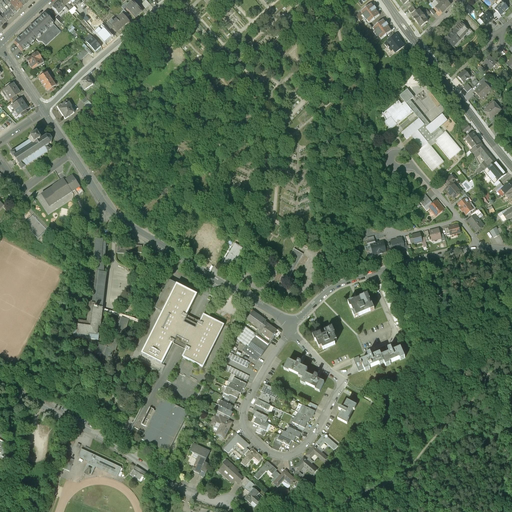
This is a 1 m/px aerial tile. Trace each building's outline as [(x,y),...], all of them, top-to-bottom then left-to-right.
[(80,0),(68,0),(70,2),(74,8),(82,1),(80,0)] [(146,0),(141,4),(146,9),(150,5),(146,0)] [(222,6),(216,0),(213,0),(212,2),(218,9),(222,6)] [(441,0),(443,1),(442,2),(441,3),(446,9),(450,5),(447,2),(448,0),(441,0)] [(142,12),(133,1),(125,8),(135,19),(142,12)] [(502,1),(494,9),(496,12),(500,16),(501,16),(508,8),(502,1)] [(59,2),(51,9),(58,16),(66,8),(65,8),(59,2)] [(446,9),(441,3),(440,3),(439,4),(435,8),(438,11),(440,10),(442,13),(446,9)] [(4,9),(1,6),(0,5),(0,11),(3,15),(8,20),(11,18),(6,12),(4,9)] [(73,10),(68,5),(65,8),(66,8),(72,16),(76,13),(75,12),(76,10),(74,8),(73,10)] [(373,8),(371,5),(356,16),(360,22),(365,18),(369,23),(379,15),(375,10),(376,10),(374,7),(373,8)] [(473,10),(468,5),(463,9),(469,15),(473,10)] [(17,12),(12,7),(9,9),(14,15),(17,12)] [(14,15),(9,9),(6,12),(11,18),(14,15)] [(129,16),(124,10),(121,13),(122,15),(123,14),(127,19),(129,16)] [(419,10),(412,15),(414,19),(416,21),(423,16),(419,10)] [(484,14),(477,20),(481,25),(483,23),(485,25),(493,18),(491,16),(488,12),(485,15),(484,14)] [(127,19),(123,14),(122,15),(121,16),(122,17),(118,21),(124,27),(129,22),(126,19),(127,19)] [(8,20),(3,15),(0,17),(5,23),(8,20)] [(44,15),(27,31),(35,40),(52,24),(44,15)] [(427,21),(423,16),(416,21),(418,24),(421,27),(427,21)] [(369,23),(365,18),(360,22),(366,29),(371,26),(369,23)] [(117,20),(114,22),(112,20),(109,23),(108,23),(113,28),(117,33),(124,27),(118,21),(117,20)] [(386,23),(383,20),(373,28),(381,39),(391,31),(388,26),(386,23)] [(459,22),(458,22),(456,24),(457,26),(455,28),(456,28),(452,32),(445,39),(449,43),(448,44),(448,45),(449,46),(450,46),(451,45),(453,47),(465,35),(464,35),(465,34),(468,30),(464,26),(465,25),(464,24),(465,24),(463,22),(462,22),(461,22),(460,23),(459,22)] [(52,24),(35,40),(38,42),(42,43),(45,46),(60,33),(52,24)] [(473,33),(465,25),(464,26),(468,30),(465,34),(468,37),(473,33)] [(373,28),(371,26),(366,29),(376,43),(381,39),(373,28)] [(102,27),(95,34),(105,44),(112,38),(102,27)] [(27,31),(13,44),(21,52),(22,52),(24,50),(33,42),(35,40),(27,31)] [(403,47),(395,36),(389,41),(385,44),(387,47),(388,49),(388,48),(390,51),(394,49),(396,52),(403,47)] [(101,48),(93,39),(87,44),(95,53),(101,48)] [(91,56),(93,54),(83,44),(81,46),(85,50),(89,54),(91,56)] [(36,54),(31,58),(26,62),(32,71),(41,65),(39,61),(40,60),(36,54)] [(490,56),(484,62),(491,69),(496,63),(490,56)] [(502,69),(498,73),(503,79),(508,75),(502,69)] [(465,70),(458,76),(463,82),(470,76),(465,70)] [(42,76),(38,79),(42,86),(50,80),(49,78),(50,77),(47,73),(44,75),(42,73),(41,74),(42,76)] [(88,78),(80,84),(81,86),(84,91),(85,91),(94,85),(88,78)] [(50,80),(42,86),(46,92),(50,90),(52,92),(54,91),(52,89),(56,86),(53,82),(52,83),(50,80)] [(493,87),(488,81),(474,92),(481,100),(491,90),(493,87)] [(468,84),(463,88),(467,93),(472,88),(468,84)] [(6,89),(3,92),(6,96),(16,90),(13,85),(11,86),(6,89)] [(16,90),(6,96),(9,101),(11,100),(16,97),(19,94),(16,90)] [(407,90),(400,97),(404,103),(406,104),(410,101),(414,98),(407,90)] [(14,106),(11,108),(14,112),(24,105),(21,101),(19,102),(14,106)] [(66,101),(62,103),(63,105),(61,107),(60,105),(56,108),(64,120),(74,114),(66,101)] [(89,102),(85,105),(89,111),(94,108),(89,102)] [(398,102),(384,113),(385,113),(383,114),(382,114),(386,122),(384,123),(390,130),(390,131),(397,125),(396,124),(397,123),(398,125),(413,112),(412,112),(413,112),(411,109),(410,110),(406,104),(404,103),(401,105),(398,102)] [(501,110),(494,102),(483,111),(486,115),(488,113),(490,115),(488,117),(490,119),(494,116),(501,110)] [(24,105),(14,112),(18,117),(20,115),(26,111),(27,110),(24,105)] [(430,125),(426,129),(419,119),(402,134),(407,140),(411,136),(422,149),(417,153),(432,172),(444,162),(431,147),(436,144),(450,160),(461,151),(445,132),(444,134),(440,130),(439,128),(447,121),(442,115),(430,125)] [(496,119),(491,123),(495,127),(501,122),(499,119),(498,121),(496,119)] [(39,132),(27,139),(29,141),(25,144),(25,143),(24,143),(25,144),(22,146),(21,145),(21,146),(18,148),(17,148),(17,149),(14,151),(14,150),(13,151),(14,151),(10,153),(9,153),(10,154),(9,155),(10,155),(12,158),(13,159),(12,159),(12,160),(13,159),(15,162),(17,165),(16,165),(16,166),(17,166),(20,169),(19,170),(20,170),(21,170),(21,171),(22,170),(21,170),(25,167),(25,168),(25,167),(28,165),(29,166),(29,165),(32,163),(33,163),(33,162),(36,160),(36,161),(37,160),(36,160),(39,158),(40,158),(41,159),(44,157),(43,156),(44,155),(46,153),(47,154),(47,153),(47,152),(50,150),(51,151),(51,150),(50,150),(48,147),(50,145),(51,145),(50,144),(51,141),(52,141),(52,140),(51,140),(49,138),(50,137),(49,137),(48,137),(45,137),(45,136),(44,136),(44,137),(42,138),(40,135),(41,135),(39,132)] [(473,132),(465,138),(473,149),(481,143),(473,132)] [(481,143),(473,149),(475,152),(483,146),(481,143)] [(495,161),(483,146),(475,152),(473,154),(476,158),(480,154),(485,160),(487,162),(486,163),(489,166),(495,161)] [(485,160),(479,165),(481,167),(475,171),(479,175),(483,171),(489,166),(486,163),(487,162),(485,160)] [(494,184),(498,180),(506,174),(495,161),(489,166),(483,171),(494,184)] [(62,183),(57,187),(56,186),(42,195),(49,207),(80,187),(73,176),(62,183),(61,182),(62,183)] [(450,177),(443,182),(448,188),(453,183),(454,184),(455,183),(454,182),(456,181),(452,176),(450,178),(450,177)] [(511,181),(504,187),(503,186),(497,191),(501,196),(505,193),(506,193),(511,187),(511,182),(511,183),(511,181)] [(454,184),(453,183),(448,188),(446,190),(449,193),(449,194),(450,195),(451,195),(454,199),(462,193),(462,191),(460,190),(459,190),(454,184)] [(500,183),(493,189),(496,191),(497,191),(503,186),(500,183)] [(167,185),(160,192),(163,196),(171,189),(167,185)] [(466,199),(462,202),(458,205),(461,208),(459,209),(462,213),(463,212),(466,215),(475,209),(471,203),(470,204),(466,199)] [(429,200),(422,205),(424,208),(431,202),(429,200)] [(424,208),(426,211),(430,208),(429,207),(433,204),(431,202),(424,208)] [(433,204),(429,207),(430,208),(436,216),(444,210),(436,202),(433,204)] [(511,208),(503,215),(506,220),(511,215),(511,208)] [(473,218),(468,222),(476,232),(478,230),(479,231),(482,228),(481,228),(484,226),(477,217),(476,216),(473,218)] [(196,245),(207,226),(204,224),(194,244),(196,245)] [(454,224),(450,225),(451,227),(448,228),(450,236),(460,233),(458,225),(455,226),(454,224)] [(496,228),(489,232),(493,239),(500,235),(497,230),(496,228)] [(438,229),(429,231),(432,241),(441,239),(440,235),(438,229)] [(420,234),(412,236),(414,245),(422,243),(420,234)] [(401,239),(391,242),(392,246),(391,248),(392,251),(393,251),(394,252),(404,249),(403,244),(401,239)] [(103,240),(96,240),(95,262),(98,262),(105,262),(106,243),(103,243),(103,240)] [(383,242),(375,245),(376,245),(371,246),(373,254),(378,253),(378,255),(383,254),(382,253),(386,252),(383,242)] [(235,244),(222,266),(230,271),(243,249),(235,244)] [(142,247),(129,246),(129,247),(118,247),(117,253),(129,254),(129,253),(141,253),(142,247)] [(287,268),(281,279),(284,281),(283,283),(283,284),(285,281),(287,282),(303,255),(297,251),(293,258),(287,268)] [(98,262),(93,304),(91,304),(89,324),(79,323),(78,331),(76,331),(75,331),(74,332),(74,334),(74,335),(74,336),(75,337),(76,338),(88,340),(89,338),(92,338),(91,340),(98,341),(102,312),(102,309),(102,308),(103,308),(107,276),(107,273),(104,273),(105,262),(98,262)] [(146,327),(130,358),(160,373),(163,365),(173,344),(174,344),(175,342),(178,341),(186,344),(187,347),(185,350),(186,350),(183,358),(203,368),(211,353),(206,351),(212,338),(217,340),(225,325),(204,315),(200,322),(199,321),(198,324),(195,325),(188,321),(187,319),(188,316),(187,315),(198,294),(169,280),(146,327)] [(399,320),(384,283),(379,285),(394,322),(399,320)] [(364,297),(352,302),(352,301),(348,303),(350,308),(351,308),(353,312),(352,313),(355,318),(358,317),(358,316),(370,311),(370,312),(374,310),(372,304),(371,304),(370,300),(368,294),(364,296),(364,297)] [(147,325),(134,318),(130,317),(102,309),(102,312),(119,317),(129,320),(133,321),(146,327),(147,325)] [(266,321),(253,312),(247,320),(263,332),(262,333),(271,340),(274,336),(275,336),(279,331),(274,328),(273,329),(265,323),(266,321)] [(119,317),(105,347),(107,348),(104,357),(104,359),(111,361),(114,350),(116,351),(119,341),(121,341),(124,331),(126,331),(129,320),(119,317)] [(257,336),(244,326),(239,333),(240,334),(236,339),(246,346),(248,348),(255,338),(257,336)] [(329,330),(317,335),(317,334),(313,336),(315,342),(316,341),(319,349),(322,348),(323,350),(335,345),(334,342),(337,341),(334,333),(335,333),(333,328),(329,329),(329,330)] [(267,347),(255,338),(248,348),(246,346),(242,351),(257,362),(267,347)] [(105,347),(98,345),(95,355),(104,357),(107,348),(105,347)] [(392,352),(391,349),(388,350),(390,353),(381,357),(384,363),(386,367),(390,365),(390,363),(399,359),(400,360),(405,358),(400,349),(392,352)] [(249,363),(228,353),(225,358),(247,368),(249,363)] [(380,354),(372,357),(370,354),(367,355),(369,358),(361,362),(364,370),(365,372),(370,370),(369,368),(379,364),(379,365),(384,363),(381,357),(380,354)] [(361,362),(359,358),(353,360),(359,372),(364,370),(361,362)] [(301,362),(298,361),(297,364),(289,360),(284,370),(289,372),(289,371),(299,376),(298,377),(303,379),(305,374),(308,370),(299,366),(301,362)] [(249,377),(223,364),(220,369),(231,374),(235,376),(247,382),(249,377)] [(313,378),(305,374),(303,379),(301,384),(305,386),(306,385),(315,389),(315,390),(320,393),(324,383),(316,379),(318,376),(315,375),(313,378)] [(247,382),(235,376),(234,379),(235,379),(246,385),(248,382),(247,382)] [(157,377),(130,432),(132,434),(135,429),(145,434),(148,428),(146,427),(146,428),(142,426),(142,425),(144,420),(145,419),(147,420),(149,416),(147,415),(147,414),(150,409),(151,409),(154,411),(154,412),(156,413),(162,400),(170,383),(157,377)] [(246,385),(235,379),(233,384),(243,389),(244,390),(246,385)] [(233,384),(232,384),(229,389),(240,394),(241,394),(243,389),(233,384)] [(203,386),(194,404),(199,407),(208,389),(203,386)] [(271,391),(264,387),(262,391),(263,391),(260,398),(268,402),(271,397),(275,399),(274,400),(275,401),(276,399),(278,394),(271,391)] [(229,389),(227,388),(224,394),(229,396),(230,396),(230,395),(231,396),(237,399),(240,394),(229,389)] [(189,413),(162,400),(156,413),(154,412),(151,417),(149,416),(147,420),(149,421),(146,427),(148,428),(145,434),(142,441),(168,454),(171,449),(189,413)] [(259,401),(258,400),(256,405),(265,410),(268,411),(271,406),(267,405),(259,401)] [(228,404),(222,401),(219,406),(220,407),(231,412),(233,407),(228,404)] [(347,401),(343,409),(340,407),(339,410),(342,411),(337,419),(347,424),(349,420),(348,419),(353,410),(354,410),(357,406),(347,401)] [(231,412),(220,407),(218,412),(225,415),(230,418),(233,413),(231,412)] [(310,409),(304,407),(300,414),(310,419),(311,420),(315,412),(310,409)] [(259,413),(256,412),(253,417),(256,419),(265,423),(267,419),(268,418),(259,413)] [(189,413),(171,449),(175,451),(193,415),(189,413)] [(300,414),(299,414),(297,419),(307,424),(308,424),(310,419),(300,414)] [(227,424),(218,420),(218,419),(215,418),(212,425),(215,426),(216,425),(221,427),(217,435),(224,439),(228,430),(229,430),(231,426),(227,424)] [(297,419),(296,418),(293,423),(299,426),(304,429),(305,429),(307,424),(297,419)] [(265,423),(256,419),(254,424),(259,426),(258,428),(264,431),(268,424),(265,423)] [(297,432),(290,428),(287,434),(296,438),(299,439),(301,434),(297,432)] [(287,434),(285,432),(282,437),(292,442),(293,442),(296,438),(287,434)] [(238,435),(224,450),(228,454),(238,443),(245,450),(246,449),(249,446),(238,435)] [(324,435),(316,444),(319,447),(320,448),(321,448),(324,444),(324,443),(325,443),(334,450),(337,446),(327,437),(327,436),(326,436),(324,435)] [(282,437),(280,436),(278,441),(282,443),(289,447),(292,442),(282,437)] [(210,452),(194,444),(190,452),(199,456),(192,471),(200,474),(200,473),(203,475),(206,468),(208,469),(208,468),(208,467),(208,466),(208,465),(207,464),(206,464),(205,463),(210,452)] [(314,447),(306,456),(309,459),(310,460),(315,454),(324,462),(327,458),(321,453),(317,449),(314,447)] [(121,468),(81,449),(77,457),(118,476),(121,468)] [(263,458),(253,450),(251,453),(247,457),(241,464),(245,468),(254,458),(259,463),(263,458)] [(304,458),(295,469),(298,471),(299,472),(304,467),(304,468),(305,467),(314,474),(317,470),(311,465),(307,461),(304,458)] [(239,472),(226,461),(223,464),(224,465),(219,471),(220,471),(227,477),(227,478),(233,484),(237,480),(238,481),(238,482),(237,483),(238,483),(238,484),(239,484),(240,484),(240,483),(242,481),(241,480),(243,478),(238,474),(239,472)] [(277,471),(267,462),(254,477),(258,481),(266,472),(267,473),(269,471),(273,475),(276,472),(277,471)] [(95,468),(87,464),(83,472),(91,476),(95,468)] [(147,474),(136,467),(134,471),(131,476),(132,475),(142,481),(141,482),(142,482),(145,477),(144,477),(147,474)] [(296,480),(285,471),(280,476),(274,484),(273,484),(277,488),(285,480),(287,482),(288,481),(292,484),(293,484),(294,483),(293,483),(296,480)] [(274,479),(271,481),(274,484),(280,476),(278,474),(274,479)] [(250,482),(244,477),(243,478),(241,480),(242,481),(240,483),(245,488),(250,482)] [(245,488),(243,489),(247,493),(249,492),(252,488),(254,486),(250,482),(245,488)] [(252,488),(249,492),(250,493),(247,496),(245,499),(250,504),(253,502),(257,505),(261,501),(257,497),(260,494),(254,489),(253,489),(252,488)]
